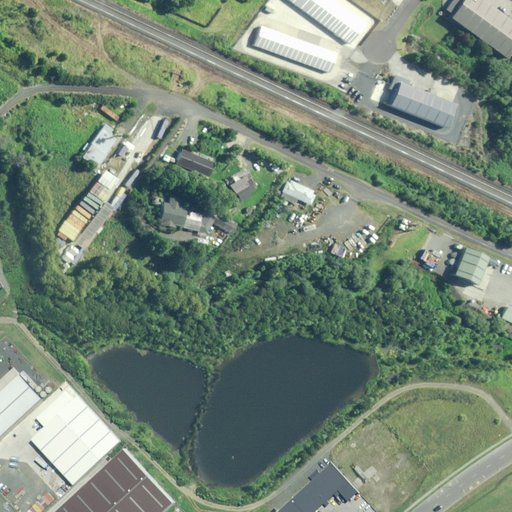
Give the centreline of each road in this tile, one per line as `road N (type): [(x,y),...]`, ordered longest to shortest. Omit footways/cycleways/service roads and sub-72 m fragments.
road 1 (unclassified): [(0,108),(42,87),(181,101),(511,253)]
road 2 (unknown): [(189,105),(136,173),(129,201),(151,233),(207,240)]
